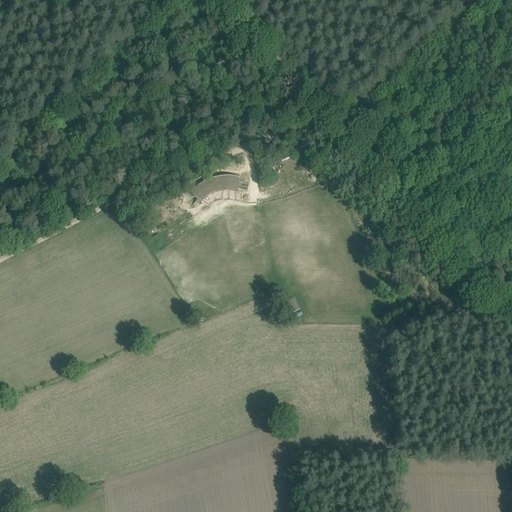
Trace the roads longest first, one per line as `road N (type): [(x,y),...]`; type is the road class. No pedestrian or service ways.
road 1 (unclassified): [(511,317),(230,0)]
road 2 (track): [(0,258),(165,176),(316,123)]
